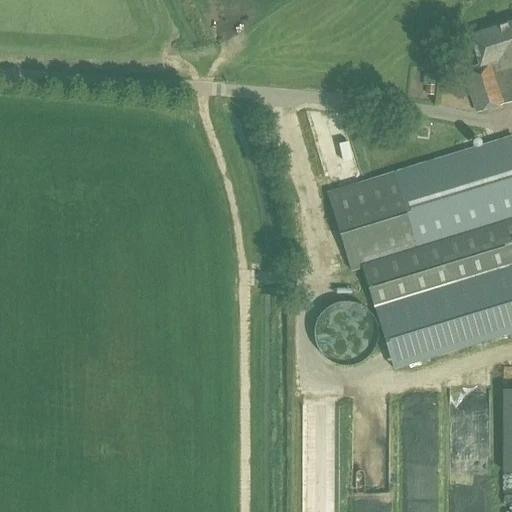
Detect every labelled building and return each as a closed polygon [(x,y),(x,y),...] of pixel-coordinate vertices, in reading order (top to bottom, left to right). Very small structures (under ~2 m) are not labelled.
[(477,111),(511,100),(511,20),(469,35),(479,65),(464,70),(477,111)] [(511,137),(327,194),(351,270),(362,267),(374,305),(393,369),(511,332),(511,137)] [(375,344),(375,338),(375,332),(373,326),(371,321),(367,316),(363,312),(358,309),(352,307),(346,306),(340,306),(334,307),(329,310),(324,313),(320,317),(316,322),(314,328),(312,333),(312,339),(313,345),(315,351),(318,356),(322,360),(327,364),(333,367),(338,368),(344,369),(350,368),(356,366),(361,363),(366,360),(370,355),(373,350),(375,344)] [(502,457),(511,456),(511,375),(501,375),(502,457)] [(469,494),(488,494),(489,459),(470,459),(469,494)] [(455,500),(454,511),(488,511),(489,500),(455,500)]
